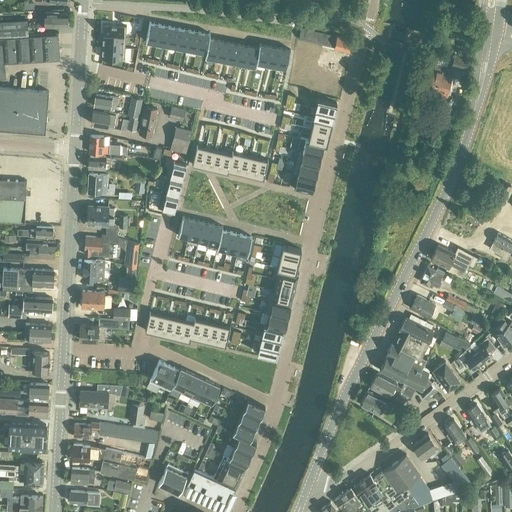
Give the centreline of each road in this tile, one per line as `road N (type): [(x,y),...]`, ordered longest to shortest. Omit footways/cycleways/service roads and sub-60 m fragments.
road 1 (tertiary): [(311,480),(458,164),(488,33)]
road 2 (residential): [(279,395),(369,30)]
road 3 (residential): [(311,480),(337,485),(511,359)]
road 4 (residential): [(63,350),(147,352),(279,395)]
road 5 (unclassified): [(63,350),(74,153)]
road 6 (unclassified): [(54,511),(63,350)]
road 7 (unclassified): [(74,153),(82,0)]
road 8 (residential): [(234,511),(279,395)]
